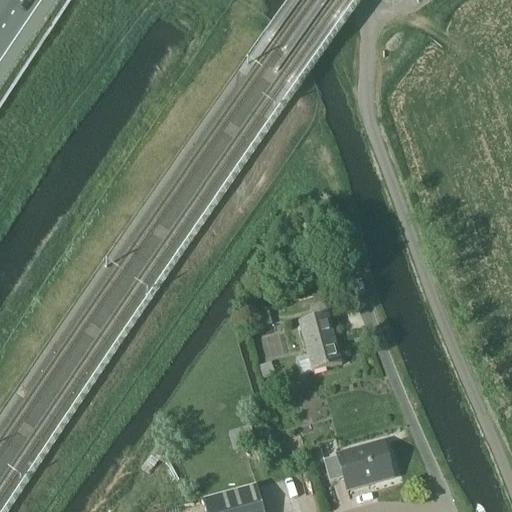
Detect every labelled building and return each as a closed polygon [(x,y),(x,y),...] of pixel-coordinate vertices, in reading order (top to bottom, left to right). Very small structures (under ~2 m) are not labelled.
[(253,330),(271,325),(269,313),(250,317),(253,330)] [(296,360),(301,377),(343,367),(329,315),(300,323),(308,357),(296,360)] [(263,379),(275,375),(271,363),(260,367),(263,379)] [(234,450),(257,443),(251,427),(229,433),(234,450)] [(330,484),(344,480),(347,492),(394,479),(392,474),(394,471),(391,463),(389,462),(384,444),(337,457),(338,459),(324,463),(330,484)]
